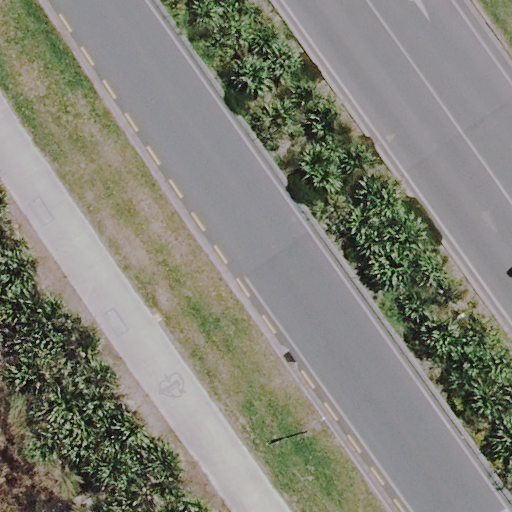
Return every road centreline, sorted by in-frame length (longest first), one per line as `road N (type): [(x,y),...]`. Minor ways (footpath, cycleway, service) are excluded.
road 1 (unclassified): [(452,511),(88,0)]
road 2 (unclassified): [(380,62),(511,255)]
road 3 (secondary): [(380,62),(511,203)]
